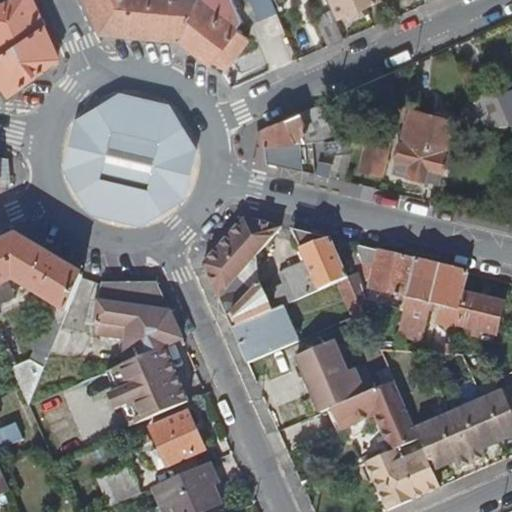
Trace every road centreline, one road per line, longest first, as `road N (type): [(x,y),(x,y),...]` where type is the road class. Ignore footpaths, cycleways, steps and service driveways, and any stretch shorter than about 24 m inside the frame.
road 1 (residential): [(502,0),(211,127)]
road 2 (residential): [(217,185),(511,253)]
road 3 (residential): [(286,511),(169,245)]
road 4 (residential): [(46,199),(84,242),(112,252),(169,245)]
road 5 (residential): [(211,127),(174,86),(147,76),(92,83)]
